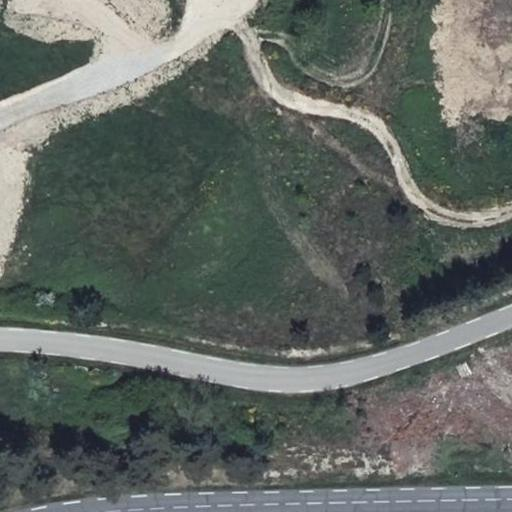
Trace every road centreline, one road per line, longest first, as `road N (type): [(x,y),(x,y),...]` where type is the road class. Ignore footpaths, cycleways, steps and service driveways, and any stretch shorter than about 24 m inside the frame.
road 1 (track): [(72,0),(129,47),(182,41),(215,14),(256,36),(277,104),(356,113),(393,142),(419,194),(473,213),(511,202)]
road 2 (unclassified): [(511,313),(415,353),(318,379),(226,376),(40,338),(0,339)]
road 3 (tertiary): [(511,498),(98,511)]
